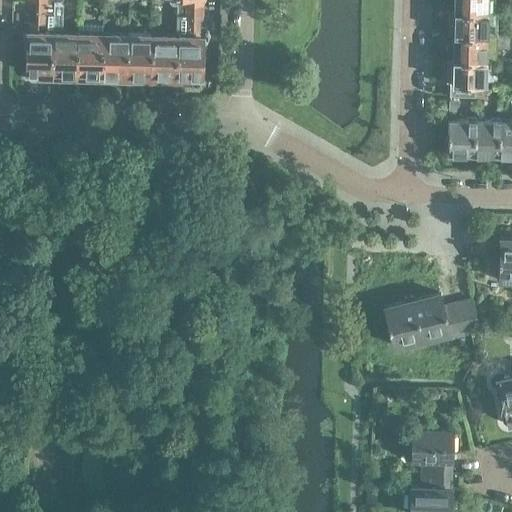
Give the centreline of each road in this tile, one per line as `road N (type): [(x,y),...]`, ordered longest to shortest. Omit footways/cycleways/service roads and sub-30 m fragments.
road 1 (residential): [(240,119),(0,113)]
road 2 (residential): [(405,193),(409,0)]
road 3 (residential): [(240,119),(366,189),(405,193)]
